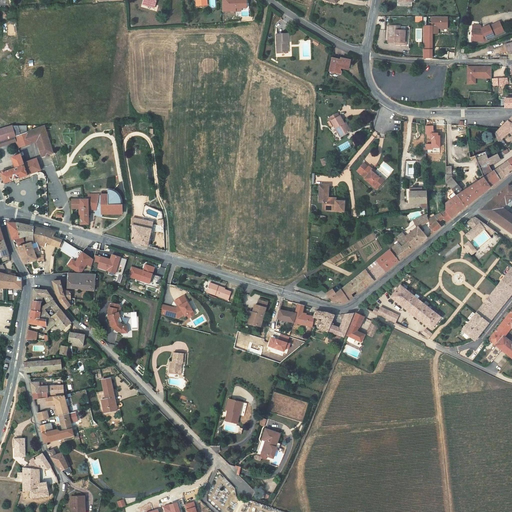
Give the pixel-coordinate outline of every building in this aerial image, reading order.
[(221,0),(221,12),(240,12),(240,17),(248,17),(248,7),(245,7),(245,0),(221,0)] [(430,16),(430,34),(438,34),(438,29),(447,29),(447,16),(430,16)] [(469,31),(468,41),(480,42),(484,41),(483,39),(491,36),(486,26),(478,29),(479,31),(478,32),(469,31)] [(403,32),(398,32),(396,32),(397,27),(386,27),(385,39),(389,40),(391,38),(392,39),(392,43),(402,44),(403,32)] [(272,51),(282,51),(282,41),(284,41),(284,32),(272,31),(272,51)] [(392,45),(404,46),(405,32),(403,32),(402,44),(392,43),(392,45)] [(511,51),(511,40),(499,44),(500,56),(511,51)] [(511,51),(500,56),(501,60),(511,59),(511,51)] [(343,63),(343,60),(337,58),(336,62),(333,61),(333,59),(328,58),(325,69),(330,70),(329,72),(336,74),(337,71),(336,69),(337,68),(343,70),(344,64),(343,63)] [(486,69),(462,69),(462,83),(470,83),(470,80),(486,80),(486,69)] [(511,99),(511,100),(511,101),(499,101),(499,110),(511,109),(511,99)] [(324,119),(335,138),(343,133),(339,124),(335,117),(334,117),(333,114),(324,119)] [(511,131),(511,122),(511,123),(508,120),(503,124),(511,131)] [(492,139),(494,149),(500,146),(497,140),(501,136),(503,134),(507,139),(506,140),(510,145),(511,142),(511,131),(503,124),(496,129),(494,134),(496,139),(492,139)] [(23,126),(10,127),(0,130),(0,142),(12,138),(24,133),(23,126)] [(12,138),(14,144),(15,149),(35,141),(39,157),(43,156),(44,158),(47,157),(47,155),(51,154),(43,126),(24,133),(12,138)] [(0,148),(14,144),(12,138),(0,142),(0,148)] [(419,167),(419,158),(419,151),(415,151),(415,158),(410,158),(410,163),(410,164),(416,164),(416,167),(419,167)] [(504,173),(511,166),(511,153),(511,154),(498,165),(504,173)] [(482,190),(490,184),(485,175),(481,168),(492,163),(490,157),(481,161),(478,154),(469,158),(476,182),(482,190)] [(0,172),(0,181),(1,186),(25,176),(18,155),(9,158),(12,167),(9,168),(10,171),(5,172),(5,171),(0,172)] [(370,184),(373,187),(378,181),(374,178),(373,180),(369,177),(365,174),(366,172),(362,168),(361,169),(357,165),(350,173),(359,180),(358,182),(366,188),(370,184)] [(490,184),(504,173),(498,165),(485,175),(490,184)] [(449,198),(458,210),(482,190),(476,182),(469,187),(454,194),(445,178),(446,169),(444,169),(441,169),(440,180),(447,194),(449,198)] [(32,175),(34,179),(38,178),(39,180),(45,178),(42,172),(32,175)] [(511,234),(511,212),(505,207),(511,197),(511,187),(505,181),(481,211),(511,234)] [(327,205),(324,205),(324,203),(319,202),(319,200),(320,189),(310,188),(310,200),(312,200),(312,205),(314,205),(314,213),(335,214),(336,204),(327,203),(327,205)] [(105,189),(105,191),(110,192),(114,194),(117,198),(118,203),(118,205),(120,205),(120,203),(120,201),(119,198),(118,197),(118,195),(117,194),(116,193),(114,192),(113,191),(111,190),(109,189),(107,189),(105,189)] [(418,205),(418,194),(414,194),(414,191),(399,190),(398,201),(401,201),(401,204),(418,205)] [(86,197),(86,199),(86,209),(93,210),(93,212),(99,217),(99,214),(105,214),(105,212),(120,212),(120,205),(118,205),(118,203),(117,198),(114,194),(110,192),(105,191),(105,195),(99,195),(99,196),(96,196),(97,195),(90,195),(90,197),(86,197)] [(444,221),(458,210),(449,198),(447,194),(442,199),(444,202),(440,206),(439,216),(444,221)] [(86,209),(86,199),(68,200),(68,211),(78,211),(78,225),(86,225),(86,209)] [(436,220),(439,225),(444,221),(439,216),(440,206),(420,222),(421,223),(428,233),(435,228),(432,223),(436,220)] [(417,218),(417,216),(410,220),(403,224),(405,227),(392,236),(395,240),(405,252),(420,240),(416,236),(418,235),(410,229),(421,223),(420,222),(417,218)] [(465,221),(455,228),(457,230),(458,229),(459,231),(460,230),(462,233),(470,225),(465,221)] [(159,236),(158,224),(154,224),(154,227),(150,228),(151,225),(131,222),(126,243),(146,248),(148,236),(159,236)] [(20,238),(17,224),(16,224),(8,224),(13,239),(20,238)] [(32,241),(32,228),(17,224),(20,238),(23,237),(24,237),(25,239),(26,241),(27,241),(28,241),(32,241)] [(459,231),(462,235),(457,239),(461,244),(455,249),(462,258),(467,255),(466,254),(482,242),(481,240),(486,236),(470,225),(462,233),(460,230),(459,231)] [(61,243),(52,240),(53,238),(54,234),(32,228),(32,241),(38,242),(58,249),(61,243)] [(380,253),(389,264),(405,252),(395,240),(392,236),(387,239),(390,243),(380,253)] [(27,241),(26,241),(16,246),(20,260),(22,264),(33,261),(28,241),(27,241)] [(389,264),(380,253),(366,263),(376,275),(389,264)] [(115,273),(119,256),(110,254),(109,258),(97,256),(94,268),(115,273)] [(493,254),(486,265),(492,269),(500,258),(493,254)] [(451,333),(463,341),(464,342),(511,279),(511,256),(505,264),(508,266),(504,271),(501,269),(451,333)] [(365,283),(376,275),(366,263),(356,271),(365,283)] [(144,264),(142,270),(130,266),(127,278),(149,284),(154,267),(144,264)] [(0,294),(20,290),(20,281),(1,277),(2,273),(4,272),(2,265),(0,265),(0,294)] [(342,302),(365,283),(356,271),(331,292),(339,303),(342,302)] [(93,275),(66,272),(65,280),(65,288),(76,289),(91,290),(93,275)] [(60,292),(57,281),(49,283),(54,294),(57,299),(57,300),(62,304),(65,303),(63,298),(64,298),(65,294),(62,293),(60,292)] [(203,292),(225,298),(227,290),(221,288),(221,287),(206,282),(203,292)] [(400,286),(392,298),(411,312),(434,327),(442,315),(400,286)] [(42,288),(31,288),(30,301),(38,301),(38,295),(41,294),(43,293),(45,292),(42,288)] [(334,306),(339,303),(331,292),(327,294),(324,290),(319,295),(325,302),(327,301),(330,305),(332,304),(334,306)] [(45,292),(43,293),(44,295),(42,296),(44,302),(46,301),(50,298),(45,292)] [(189,318),(195,315),(183,295),(173,301),(175,304),(175,307),(161,304),(159,315),(178,318),(181,317),(189,318)] [(30,301),(28,311),(34,312),(36,306),(38,301),(30,301)] [(39,305),(47,315),(53,310),(46,301),(44,302),(41,303),(39,305)] [(304,326),(306,317),(307,315),(301,314),(302,312),(298,310),(300,305),(293,303),(290,311),(275,306),(272,316),(304,326)] [(116,333),(122,333),(121,327),(120,325),(119,326),(116,323),(117,322),(113,312),(114,307),(112,305),(106,304),(104,305),(103,313),(104,317),(103,317),(105,324),(104,324),(105,327),(106,327),(113,333),(114,332),(116,333)] [(256,326),(261,307),(253,305),(250,304),(248,312),(246,311),(243,322),(256,326)] [(39,305),(36,306),(34,312),(34,317),(42,319),(47,315),(39,305)] [(57,307),(53,310),(47,315),(42,319),(43,327),(44,331),(44,333),(45,340),(68,321),(57,307)] [(381,311),(379,314),(398,323),(401,315),(383,307),(381,311)] [(511,307),(487,340),(495,347),(492,350),(484,359),(490,364),(500,351),(511,360),(511,342),(504,336),(511,326),(511,307)] [(333,341),(341,318),(337,318),(334,318),(332,318),(328,326),(321,324),(324,315),(308,309),(307,315),(306,317),(314,319),(313,321),(308,320),(306,327),(333,341)] [(25,323),(43,327),(42,319),(34,317),(34,312),(28,311),(25,323)] [(349,320),(344,319),(336,341),(350,346),(353,338),(345,335),(349,320)] [(370,331),(369,336),(373,337),(377,326),(371,323),(368,330),(370,331)] [(364,327),(358,325),(354,337),(361,338),(364,327)] [(69,328),(66,341),(81,343),(83,330),(69,328)] [(432,333),(426,329),(422,333),(429,338),(432,333)] [(63,353),(66,341),(59,340),(57,351),(63,353)] [(166,374),(176,374),(177,362),(178,362),(181,362),(182,353),(169,352),(168,361),(167,361),(166,374)] [(42,359),(44,367),(59,364),(58,356),(55,357),(55,355),(47,356),(47,358),(42,359)] [(25,371),(44,367),(42,359),(42,357),(22,361),(25,371)] [(60,373),(49,374),(50,382),(38,383),(38,379),(29,380),(31,392),(45,390),(46,392),(60,390),(59,384),(60,373)] [(101,406),(112,405),(110,390),(112,390),(110,377),(101,378),(104,398),(100,398),(101,406)] [(46,395),(44,396),(45,402),(53,401),(55,412),(64,410),(61,392),(46,394),(46,395)] [(285,417),(303,422),(307,404),(287,399),(285,406),(275,404),(273,411),(285,414),(285,417)] [(236,403),(224,400),(222,400),(219,413),(221,414),(219,422),(231,424),(236,403)] [(43,406),(36,407),(34,409),(36,415),(44,414),(43,406)] [(66,423),(64,410),(55,412),(57,425),(66,423)] [(46,418),(37,419),(39,427),(47,426),(46,418)] [(66,423),(57,425),(47,426),(39,427),(42,435),(68,431),(66,423)] [(274,436),(260,430),(251,452),(260,456),(260,457),(266,459),(270,450),(271,450),(273,445),(272,445),(275,437),(273,437),(274,436)] [(14,441),(16,449),(18,449),(19,457),(27,455),(23,438),(14,441)] [(50,443),(43,445),(54,465),(61,462),(56,447),(52,448),(50,443)] [(48,477),(52,476),(41,452),(34,456),(34,457),(32,458),(32,457),(30,458),(31,462),(30,463),(29,467),(24,467),(21,489),(26,490),(26,497),(48,497),(48,486),(40,486),(39,477),(47,475),(48,477)] [(69,511),(81,511),(83,511),(81,495),(67,496),(69,511)] [(123,499),(116,501),(119,508),(125,506),(123,499)]
